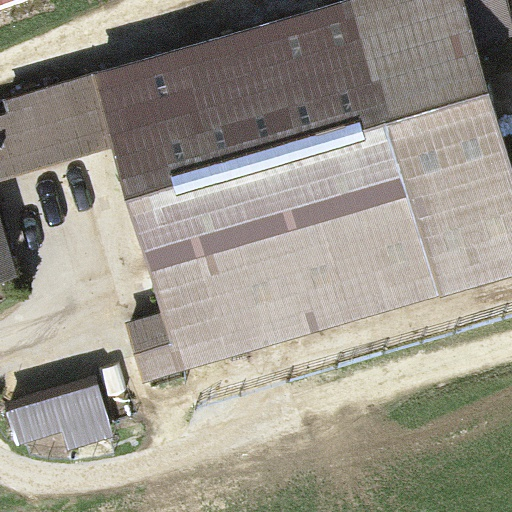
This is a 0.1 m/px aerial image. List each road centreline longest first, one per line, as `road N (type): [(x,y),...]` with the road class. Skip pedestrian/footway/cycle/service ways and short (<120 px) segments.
road 1 (track): [(0,457),(91,482),(511,349)]
road 2 (unknown): [(0,86),(217,0)]
